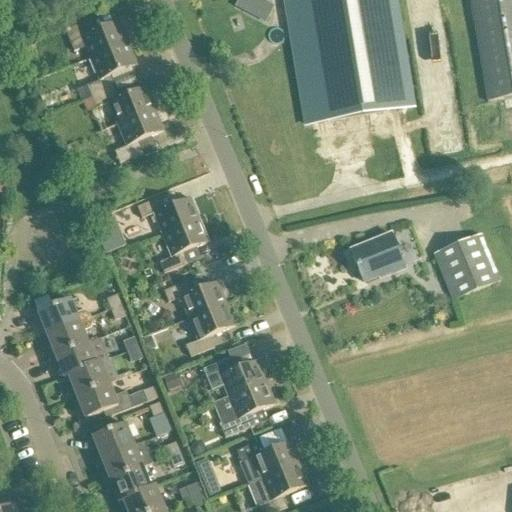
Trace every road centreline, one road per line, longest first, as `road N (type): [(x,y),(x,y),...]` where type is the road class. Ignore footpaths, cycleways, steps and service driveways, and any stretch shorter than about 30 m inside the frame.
road 1 (unclassified): [(368,511),(160,0)]
road 2 (residential): [(0,367),(26,399),(70,511)]
